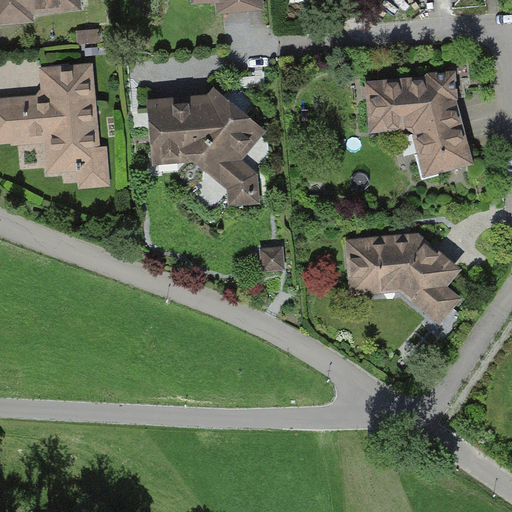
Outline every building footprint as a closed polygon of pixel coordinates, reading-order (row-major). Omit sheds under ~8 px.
[(0,0),(0,33),(8,39),(39,16),(89,14),(87,0),(0,0)] [(251,5),(251,0),(198,0),(199,8),(251,5)] [(47,100),(0,102),(0,146),(46,145),(47,177),(78,176),(79,190),(115,188),(114,146),(101,147),(99,67),(46,68),(47,100)] [(458,76),(369,86),(375,134),(419,132),(432,180),(480,167),(458,76)] [(222,95),(154,105),(155,171),(193,172),(235,206),(265,202),(262,175),(244,160),(270,133),(222,95)] [(467,268),(428,246),(426,232),(356,239),(354,281),(375,295),(410,287),(443,325),(469,302),(452,287),(467,268)]
